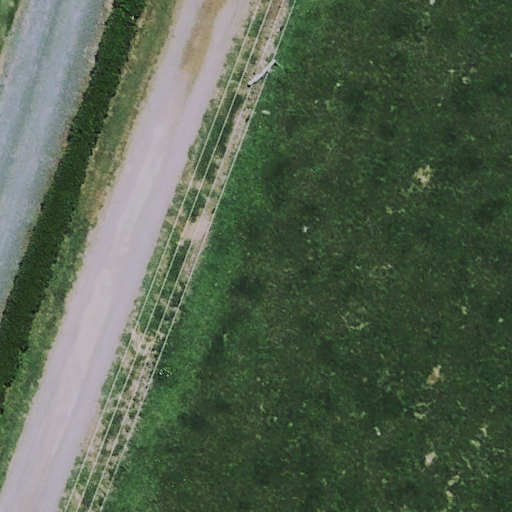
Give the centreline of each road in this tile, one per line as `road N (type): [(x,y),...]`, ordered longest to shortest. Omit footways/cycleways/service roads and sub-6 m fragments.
road 1 (track): [(35,511),(221,0)]
road 2 (track): [(0,172),(59,0)]
